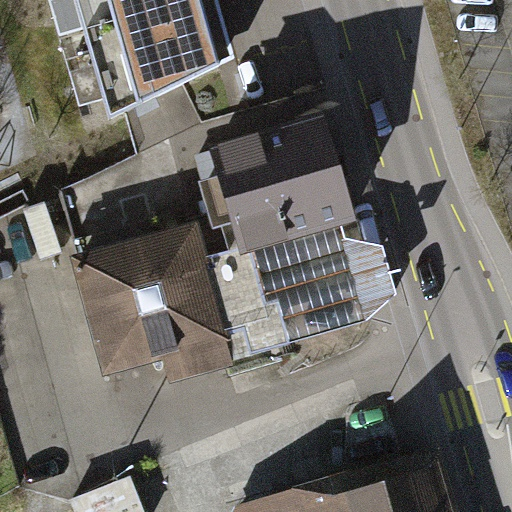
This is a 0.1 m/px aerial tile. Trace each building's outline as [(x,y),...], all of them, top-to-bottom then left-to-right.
[(75,0),(110,119),(234,58),(217,0),(75,0)] [(323,120),(216,149),(224,179),(206,184),(214,212),(187,220),(195,249),(176,255),(170,235),(162,237),(157,218),(123,227),(128,247),(79,260),(108,367),(164,352),(167,362),(209,350),(207,340),(220,336),(228,366),(280,351),(279,347),(251,244),(340,219),(350,217),(323,120)] [(382,300),(370,251),(346,243),(340,219),(251,244),(279,347),(368,322),(382,300)] [(435,511),(418,452),(342,473),(344,481),(239,511),(238,511),(435,511)] [(143,511),(130,477),(72,500),(76,511),(143,511)]
